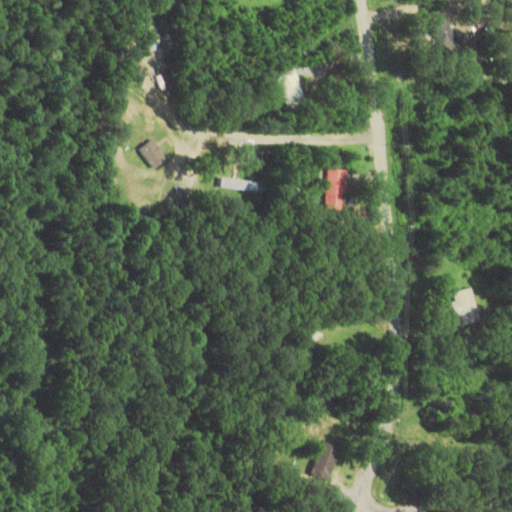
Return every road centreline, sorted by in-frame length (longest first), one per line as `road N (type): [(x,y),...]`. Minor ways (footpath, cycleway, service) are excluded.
road 1 (residential): [(350,511),(385,422),(394,359),(378,138),(358,0)]
road 2 (residential): [(378,138),(279,141),(147,167)]
